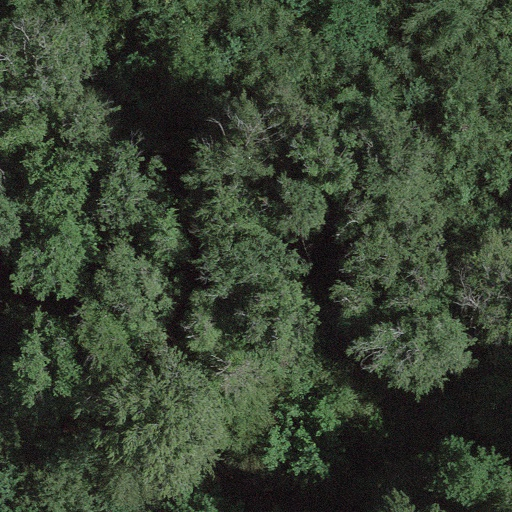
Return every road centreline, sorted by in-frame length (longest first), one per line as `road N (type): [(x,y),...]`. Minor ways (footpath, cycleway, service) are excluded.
road 1 (track): [(67,422),(115,402),(181,401),(399,444),(511,476)]
road 2 (track): [(287,511),(0,394)]
